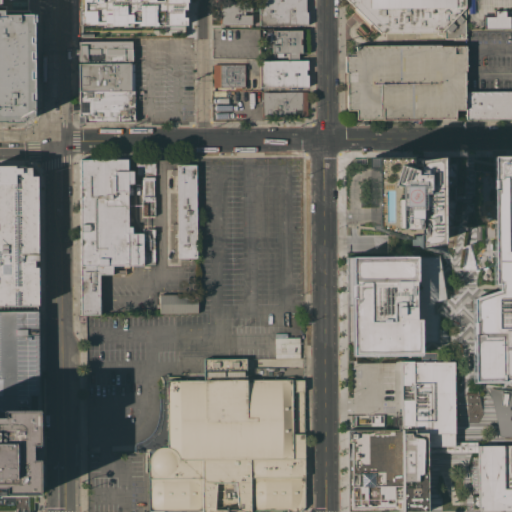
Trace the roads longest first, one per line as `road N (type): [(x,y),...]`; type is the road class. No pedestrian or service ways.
road 1 (residential): [(326,33),(325,511)]
road 2 (residential): [(511,140),(55,142)]
road 3 (residential): [(55,142),(60,511)]
road 4 (residential): [(55,0),(55,142)]
road 5 (residential): [(203,141),(204,0)]
